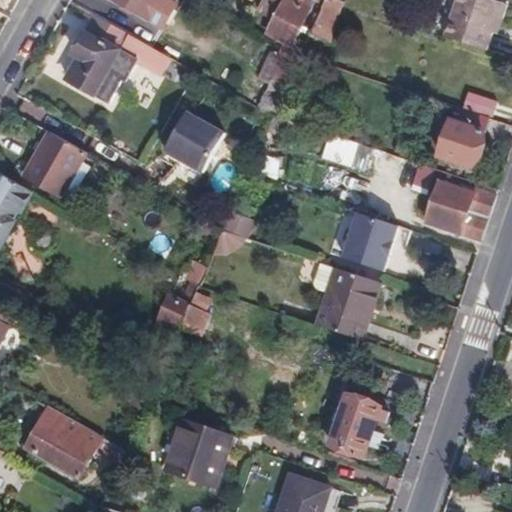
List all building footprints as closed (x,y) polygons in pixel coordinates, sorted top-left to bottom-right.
[(113,0),(166,30),(180,6),(169,0),(113,0)] [(267,29),(281,0),(261,0),(251,20),(267,29)] [(264,35),(289,47),(311,2),(306,0),(281,0),(267,29),(264,35)] [(337,0),(326,0),(324,6),(311,35),(331,42),(346,3),(337,0)] [(459,0),(446,37),(484,50),(490,32),(497,33),(507,3),(497,0),(459,0)] [(172,58),(95,16),(75,53),(82,58),(69,80),(108,102),(132,58),(163,76),(172,58)] [(265,91),(282,100),(292,80),(302,56),(284,47),(279,56),(272,52),(261,72),(266,76),(263,82),(268,86),(265,91)] [(298,84),(309,59),(302,56),(292,80),(298,84)] [(257,106),(276,115),(282,100),(265,91),(257,106)] [(467,109),(495,118),(499,104),(472,95),(467,109)] [(475,170),(493,120),(468,112),(464,125),(455,122),(442,158),(475,170)] [(226,137),(189,116),(167,152),(205,173),(226,137)] [(87,153),(50,132),(25,178),(62,199),(87,153)] [(367,175),(375,149),(360,145),(352,171),(367,175)] [(31,192),(0,174),(0,245),(2,247),(31,192)] [(429,225),(483,243),(499,197),(477,190),(475,193),(444,182),(429,225)] [(347,212),(334,249),(346,254),(360,216),(347,212)] [(225,229),(247,239),(254,221),(232,213),(225,229)] [(387,273),(401,229),(362,216),(347,259),(387,273)] [(35,243),(40,246),(46,244),(49,240),(50,234),(47,229),(41,228),(34,231),(32,237),(35,243)] [(247,239),(225,229),(214,256),(227,256),(239,249),(247,239)] [(192,282),(200,285),(208,269),(189,259),(181,278),(192,282)] [(320,327),(363,342),(374,313),(383,283),(375,281),(325,263),(317,287),(332,292),(320,327)] [(192,305),(197,293),(200,285),(192,282),(182,300),(192,305)] [(192,305),(179,334),(198,343),(211,314),(208,312),(213,300),(197,293),(192,305)] [(159,325),(179,334),(192,305),(182,300),(172,297),(159,325)] [(0,333),(10,315),(0,309),(0,333)] [(145,410),(152,395),(141,389),(133,403),(145,410)] [(333,447),(367,458),(370,447),(380,451),(385,434),(376,431),(382,408),(350,397),(345,410),(340,408),(338,415),(344,417),(333,447)] [(105,436),(54,407),(30,449),(82,478),(105,436)] [(185,420),(167,470),(217,487),(235,438),(185,420)] [(295,474),(282,511),(337,511),(345,491),(295,474)]
